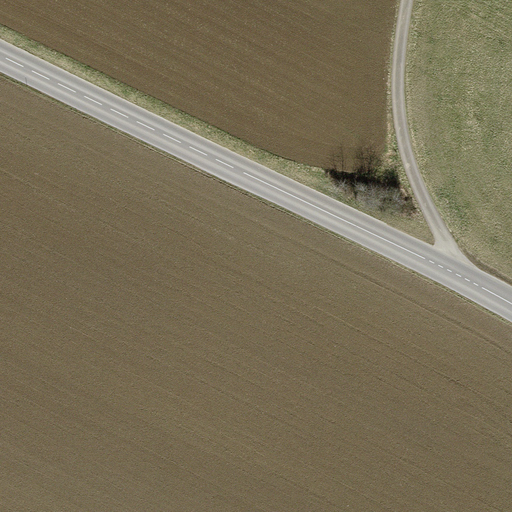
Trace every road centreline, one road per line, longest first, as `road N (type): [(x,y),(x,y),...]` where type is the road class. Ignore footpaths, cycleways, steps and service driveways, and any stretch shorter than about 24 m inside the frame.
road 1 (tertiary): [(0,54),(511,302)]
road 2 (track): [(408,0),(398,76),(401,144),(470,279)]
